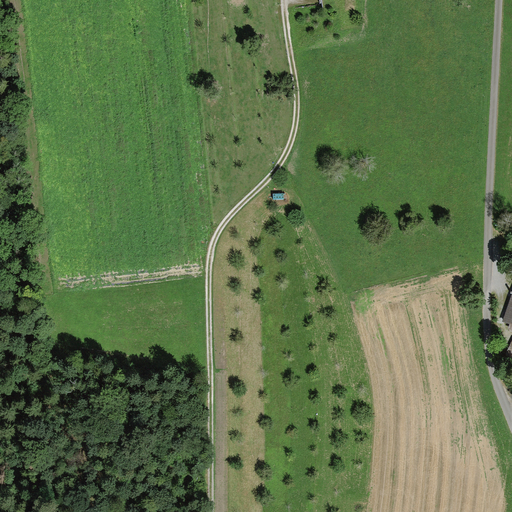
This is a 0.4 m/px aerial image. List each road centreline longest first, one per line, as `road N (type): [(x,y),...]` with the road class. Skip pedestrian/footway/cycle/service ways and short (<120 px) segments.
road 1 (track): [(284,0),(297,110),(292,134),(274,171),(212,242),(209,260),(207,511)]
road 2 (residential): [(498,0),(485,337),(511,422)]
